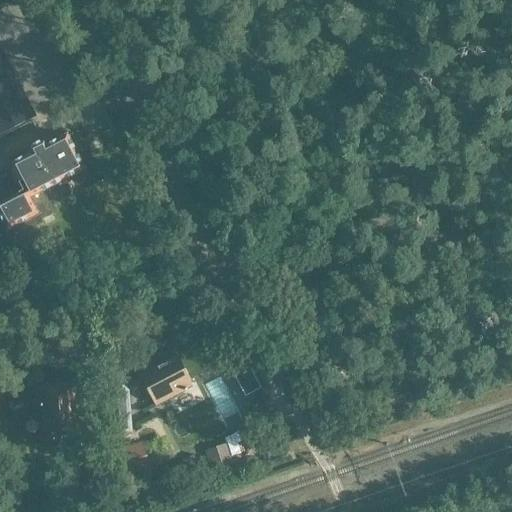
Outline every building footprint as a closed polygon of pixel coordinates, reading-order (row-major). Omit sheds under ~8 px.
[(0,132),(33,116),(0,50),(0,132)] [(6,152),(20,182),(75,158),(62,128),(6,152)] [(138,353),(132,356),(157,406),(170,399),(164,388),(189,375),(187,370),(192,367),(181,345),(176,348),(170,337),(155,345),(153,340),(136,349),(138,353)] [(225,358),(229,366),(244,358),(245,357),(241,350),(240,350),(225,358)] [(82,379),(64,380),(65,386),(34,389),(35,405),(40,404),(40,406),(42,406),(45,440),(46,444),(49,447),(53,447),(57,446),(59,444),(60,441),(60,437),(80,435),(79,418),(86,417),(82,379)] [(133,432),(128,385),(105,387),(109,434),(133,432)] [(121,449),(131,478),(152,470),(142,441),(121,449)] [(209,451),(217,473),(236,467),(229,444),(209,451)] [(102,462),(90,463),(91,479),(104,478),(102,462)]
